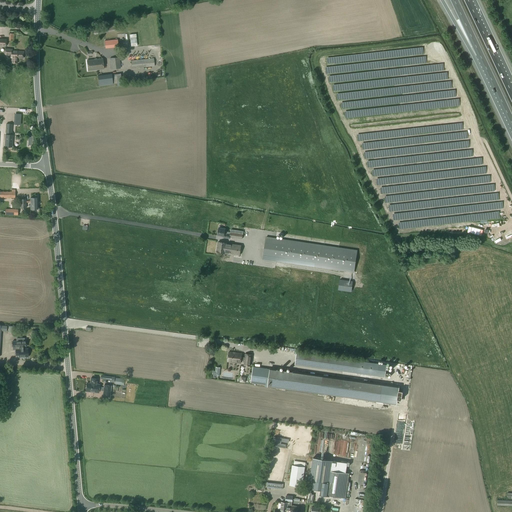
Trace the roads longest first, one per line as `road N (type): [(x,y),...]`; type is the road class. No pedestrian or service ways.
road 1 (tertiary): [(81,505),(46,167)]
road 2 (tertiary): [(46,167),(37,0)]
